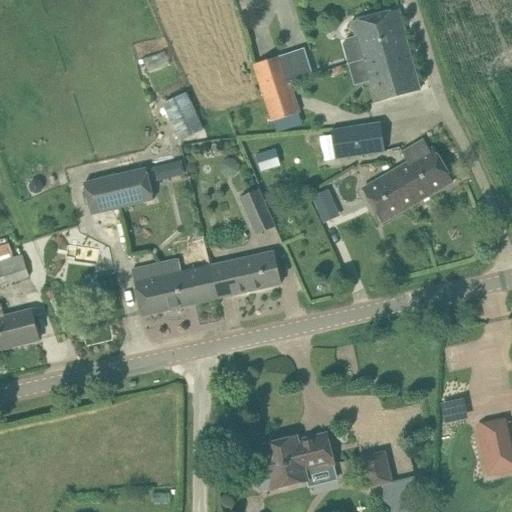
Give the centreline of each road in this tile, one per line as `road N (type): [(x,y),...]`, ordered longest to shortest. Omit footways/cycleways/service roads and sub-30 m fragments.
road 1 (unclassified): [(200,349),(511,279)]
road 2 (unclassified): [(511,264),(441,106),(410,0)]
road 3 (unclassified): [(0,394),(200,349)]
road 4 (unclassified): [(197,511),(200,349)]
